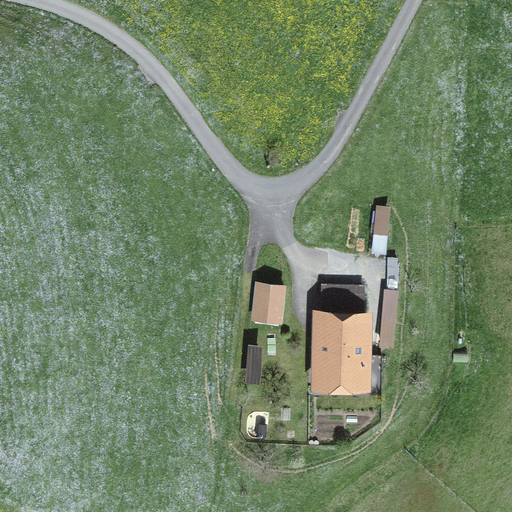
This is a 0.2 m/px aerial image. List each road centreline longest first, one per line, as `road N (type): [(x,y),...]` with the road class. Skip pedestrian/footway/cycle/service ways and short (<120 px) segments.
road 1 (unclassified): [(408,0),(337,143),(311,174),(278,190),(238,181),(147,55),(49,0)]
road 2 (track): [(278,190),(280,230),(306,267),(374,272)]
